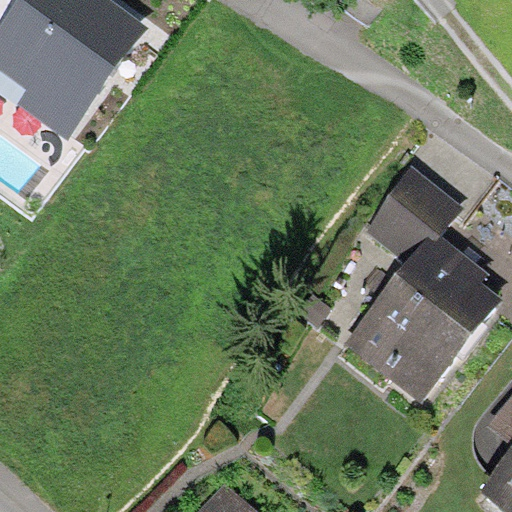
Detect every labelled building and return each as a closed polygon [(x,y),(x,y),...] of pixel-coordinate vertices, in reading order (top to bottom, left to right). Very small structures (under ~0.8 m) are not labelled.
[(110,0),(0,0),(0,65),(32,89),(24,101),(65,131),(144,25),(110,0)] [(466,208),(412,168),(364,232),(409,266),(428,240),(437,247),(442,239),(466,208)] [(471,262),(442,239),(437,247),(428,240),(409,266),(346,346),(422,405),(502,302),(483,287),(491,277),(471,262)] [(511,448),(511,399),(488,430),(511,448)] [(511,511),(511,454),(481,493),(505,511),(511,511)] [(254,511),(225,485),(199,511),(254,511)]
